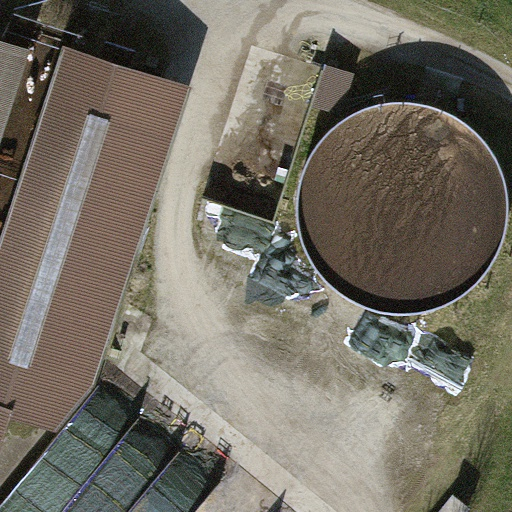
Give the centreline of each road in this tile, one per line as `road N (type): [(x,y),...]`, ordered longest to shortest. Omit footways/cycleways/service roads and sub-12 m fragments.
road 1 (track): [(247,2),(175,206),(182,314),(316,441),(376,511)]
road 2 (track): [(511,93),(238,0)]
